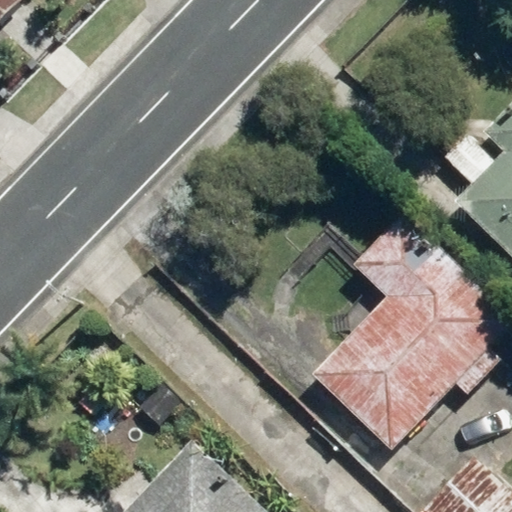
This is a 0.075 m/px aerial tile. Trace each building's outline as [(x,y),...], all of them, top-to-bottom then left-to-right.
[(0,0),(0,33),(32,0),(0,0)] [(454,212),(511,267),(511,110),(481,143),(502,162),(454,212)] [(314,382),(393,457),(456,392),(466,402),(500,367),(490,357),(498,348),(500,314),(404,223),(354,275),(387,307),(314,382)] [(254,511),(191,452),(134,511),(254,511)] [(511,511),(511,474),(507,469),(498,479),(480,461),(428,511),(511,511)]
